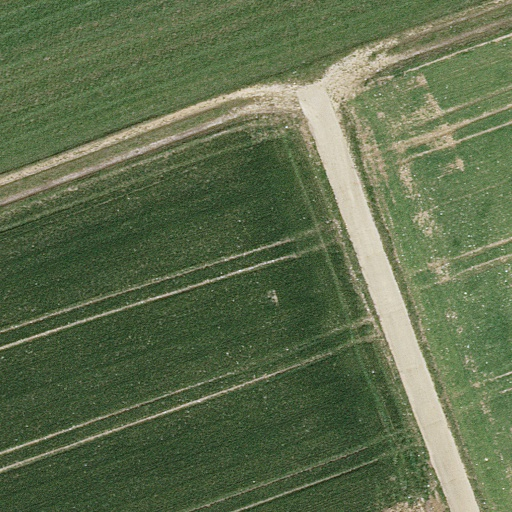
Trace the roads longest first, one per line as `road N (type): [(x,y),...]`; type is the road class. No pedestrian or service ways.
road 1 (track): [(0,201),(251,111),(319,102),(391,53),(511,12)]
road 2 (track): [(319,102),(453,511)]
